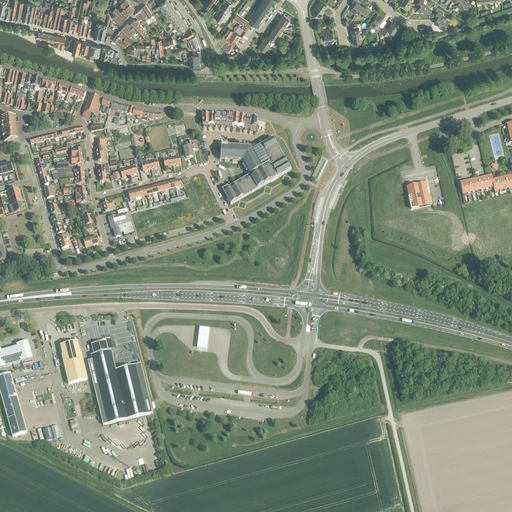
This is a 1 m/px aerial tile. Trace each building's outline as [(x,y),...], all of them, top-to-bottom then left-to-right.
[(3,17),(9,18),(12,2),(10,2),(9,0),(7,0),(6,6),(3,17)] [(12,0),(12,2),(9,18),(20,20),(23,1),(17,0),(12,0)] [(22,20),(31,22),(35,1),(31,0),(27,0),(28,0),(28,2),(29,3),(25,2),(22,20)] [(158,5),(162,11),(172,4),(170,2),(169,3),(167,0),(165,0),(164,1),(164,0),(158,5)] [(264,0),(260,5),(266,10),(270,4),(264,0)] [(352,8),(357,11),(362,5),(356,2),(357,1),(355,0),(353,0),(350,5),(353,7),(352,8)] [(412,4),(409,2),(410,0),(399,0),(398,3),(407,10),(412,4)] [(424,1),(423,0),(419,0),(416,4),(419,6),(417,10),(426,17),(431,10),(422,3),(424,1)] [(34,23),(38,7),(39,1),(35,1),(31,22),(34,23)] [(124,1),(122,3),(131,12),(134,9),(128,3),(124,1)] [(326,8),(326,6),(319,1),(312,12),(319,17),(323,11),(330,16),(332,12),(326,8)] [(465,1),(460,8),(464,11),(470,4),(465,1)] [(45,25),(49,8),(50,3),(45,2),(45,5),(40,24),(45,25)] [(131,12),(122,3),(122,2),(120,5),(123,8),(120,12),(125,18),(129,14),(131,12)] [(223,9),(221,12),(220,12),(215,19),(219,22),(225,15),(224,14),(226,11),(231,5),(226,2),(222,8),(223,9)] [(162,11),(167,17),(175,10),(172,6),(173,6),(172,4),(162,11)] [(45,25),(48,26),(50,18),(52,19),(54,7),(55,5),(53,5),(52,6),(51,9),(49,8),(45,25)] [(144,7),(142,8),(144,11),(145,13),(148,17),(148,18),(150,16),(153,15),(146,5),(144,7)] [(260,5),(256,11),(262,15),(266,10),(260,5)] [(362,5),(357,11),(363,15),(363,14),(366,16),(370,10),(367,8),(367,9),(362,5)] [(48,26),(55,27),(58,14),(59,7),(56,6),(55,7),(54,7),(52,19),(50,18),(48,26)] [(111,11),(114,13),(122,21),(125,18),(115,7),(111,11)] [(133,19),(129,24),(136,30),(141,35),(144,32),(145,31),(144,29),(136,22),(141,18),(143,21),(148,17),(145,13),(142,8),(134,15),(137,19),(135,21),(133,19)] [(167,17),(171,22),(179,16),(180,15),(176,9),(175,10),(167,17)] [(433,22),(443,29),(444,27),(446,29),(447,28),(450,24),(450,23),(448,22),(448,21),(440,16),(442,13),(438,10),(434,16),(436,18),(433,22)] [(256,11),(252,16),(258,20),(262,15),(256,11)] [(69,18),(66,30),(75,32),(77,22),(77,19),(73,18),(73,19),(72,19),(73,13),(69,13),(68,18),(69,18)] [(114,13),(113,14),(114,15),(112,18),(119,25),(122,21),(114,13)] [(92,36),(92,37),(107,40),(110,35),(107,34),(107,31),(111,34),(113,31),(108,27),(111,17),(109,15),(106,25),(97,23),(95,31),(93,31),(92,36)] [(375,31),(377,33),(381,27),(379,25),(383,19),(377,15),(370,24),(371,24),(369,27),(371,29),(375,28),(377,28),(375,31)] [(59,28),(66,30),(69,18),(68,18),(61,16),(59,28)] [(171,22),(175,28),(185,21),(183,19),(182,20),(179,16),(171,22)] [(258,20),(252,16),(249,21),(255,26),(258,20)] [(282,16),(279,21),(285,25),(288,20),(282,16)] [(249,24),(242,19),(239,23),(246,28),(249,24)] [(185,21),(175,28),(180,33),(186,28),(188,27),(185,23),(186,22),(185,21)] [(279,21),(275,26),(281,31),(285,25),(279,21)] [(128,23),(124,27),(132,34),(136,30),(129,24),(128,23)] [(381,32),(380,31),(379,33),(380,35),(382,32),(387,36),(390,32),(393,34),(397,27),(392,23),(387,29),(384,27),(381,32)] [(275,26),(271,32),(277,36),(281,31),(275,26)] [(351,30),(352,36),(359,35),(358,28),(357,28),(356,26),(349,27),(350,30),(351,30)] [(124,34),(123,34),(126,36),(128,38),(129,36),(134,41),(137,39),(132,34),(124,27),(120,30),(124,34)] [(225,32),(220,39),(225,42),(230,35),(233,31),(231,30),(228,28),(225,32)] [(181,34),(184,39),(187,37),(188,38),(193,34),(190,29),(181,34)] [(332,35),(333,35),(332,32),(329,32),(329,29),(319,31),(320,36),(323,35),(325,41),(334,39),(333,36),(332,36),(332,35)] [(116,34),(115,35),(118,37),(117,38),(122,40),(123,38),(124,38),(125,38),(124,37),(126,36),(123,34),(119,31),(116,34)] [(230,35),(225,42),(230,46),(232,47),(240,36),(233,31),(230,35)] [(271,32),(267,37),(272,40),(273,41),(277,36),(271,32)] [(40,41),(45,43),(46,39),(51,40),(52,35),(38,33),(37,38),(40,39),(40,41)] [(118,37),(115,35),(112,41),(125,46),(126,42),(129,44),(132,40),(128,38),(126,36),(124,37),(125,38),(124,38),(123,38),(122,40),(117,38),(118,37)] [(359,35),(352,36),(353,42),(352,42),(353,46),(360,44),(359,41),(361,41),(359,35)] [(58,49),(63,49),(65,38),(52,36),(51,41),(56,42),(55,46),(59,47),(58,49)] [(266,36),(262,41),(268,46),(272,40),(267,37),(266,36)] [(191,48),(192,51),(195,51),(199,49),(198,45),(195,37),(189,39),(192,48),(191,48)] [(151,44),(145,45),(145,49),(154,48),(154,50),(156,50),(155,43),(155,39),(151,40),(151,44)] [(161,43),(163,48),(170,46),(174,44),(175,43),(177,48),(179,47),(177,39),(161,43)] [(75,40),(73,47),(79,49),(79,48),(81,49),(83,42),(80,42),(81,42),(75,40)] [(268,46),(262,41),(258,47),(265,51),(268,46)] [(80,52),(85,53),(87,54),(89,44),(83,42),(81,49),(80,52)] [(87,54),(93,55),(98,57),(100,46),(95,45),(89,44),(87,54)] [(137,49),(137,45),(132,45),(132,47),(130,47),(129,47),(129,50),(126,50),(126,55),(132,55),(132,57),(136,57),(137,49)] [(79,50),(80,52),(81,49),(79,48),(79,49),(73,47),(71,54),(77,55),(79,50)] [(118,52),(113,51),(113,50),(103,47),(101,57),(107,59),(107,58),(108,58),(109,57),(111,58),(110,62),(117,63),(120,63),(120,59),(117,57),(118,52)] [(5,71),(1,70),(0,75),(0,78),(6,80),(5,84),(4,88),(5,89),(6,88),(7,85),(9,85),(12,72),(8,71),(7,74),(5,73),(5,71)] [(17,92),(19,92),(20,87),(23,87),(25,76),(20,75),(17,92)] [(32,78),(26,76),(24,84),(25,84),(24,90),(29,92),(30,90),(32,78)] [(32,78),(30,90),(32,91),(33,87),(35,87),(34,88),(34,91),(39,92),(39,89),(41,79),(32,78)] [(41,89),(47,90),(50,81),(43,80),(41,89)] [(53,91),(54,91),(56,83),(50,81),(47,90),(53,92),(53,91)] [(60,94),(66,96),(68,91),(69,87),(59,84),(57,92),(57,94),(56,98),(55,102),(59,102),(60,94)] [(68,91),(66,96),(63,102),(67,103),(70,94),(75,96),(75,98),(76,99),(77,97),(80,91),(72,88),(71,92),(68,91)] [(85,93),(80,91),(77,97),(76,99),(75,102),(78,102),(79,98),(83,99),(85,93)] [(89,97),(82,117),(89,120),(91,115),(98,117),(100,110),(103,99),(104,99),(92,95),(89,97)] [(103,99),(100,110),(105,111),(104,113),(109,115),(110,109),(113,102),(103,99)] [(119,119),(120,116),(121,113),(124,106),(113,102),(110,109),(108,116),(119,119)] [(124,106),(121,113),(124,114),(123,117),(126,118),(126,115),(127,114),(129,107),(124,106)] [(127,114),(126,115),(127,120),(128,120),(131,120),(132,120),(132,121),(134,120),(134,117),(133,117),(132,117),(135,109),(129,107),(127,114)] [(142,111),(135,109),(132,117),(133,117),(133,116),(137,117),(136,119),(138,119),(138,124),(141,124),(141,121),(141,119),(143,112),(142,111)] [(2,127),(16,126),(16,121),(12,122),(9,122),(8,117),(6,117),(6,122),(2,123),(1,123),(2,127)] [(251,119),(249,130),(256,131),(258,120),(251,119)] [(82,128),(74,129),(76,135),(77,134),(78,137),(81,137),(80,133),(83,133),(82,128)] [(61,133),(61,134),(62,138),(66,137),(67,140),(68,140),(69,142),(66,143),(67,146),(71,145),(70,141),(70,139),(68,131),(61,133)] [(17,133),(2,137),(3,137),(4,142),(17,138),(17,133)] [(46,136),(47,141),(49,150),(52,149),(50,144),(49,141),(50,141),(55,139),(54,134),(46,136)] [(56,134),(54,134),(55,139),(59,139),(60,143),(63,143),(62,138),(61,134),(56,136),(56,134)] [(38,138),(30,140),(31,145),(35,144),(36,147),(38,147),(38,144),(40,143),(38,138)] [(228,145),(221,145),(220,161),(243,162),(250,175),(228,188),(228,187),(222,190),(230,204),(290,170),(272,139),(253,151),(251,148),(228,147),(228,145)] [(47,141),(46,142),(46,145),(46,148),(41,149),(41,152),(47,151),(49,150),(47,141)] [(97,147),(96,147),(96,155),(103,154),(107,153),(106,149),(106,146),(105,141),(96,142),(97,147)] [(193,157),(191,151),(196,150),(197,150),(195,142),(185,145),(186,148),(183,149),(186,159),(193,157)] [(81,150),(71,151),(72,158),(76,157),(76,158),(82,157),(81,150)] [(103,154),(96,155),(97,162),(107,161),(107,154),(107,153),(103,154)] [(76,158),(71,158),(72,165),(73,165),(83,164),(82,157),(76,158)] [(178,158),(171,159),(173,167),(180,165),(178,158)] [(43,160),(36,162),(39,172),(45,170),(45,169),(47,169),(46,166),(49,165),(48,159),(43,160)] [(173,167),(171,159),(163,160),(165,168),(173,167)] [(156,161),(149,163),(151,171),(158,169),(156,161)] [(10,163),(5,165),(8,177),(14,175),(13,171),(14,170),(13,167),(12,167),(10,163)] [(151,171),(149,163),(144,164),(141,165),(143,172),(151,171)] [(5,165),(0,166),(0,167),(3,177),(3,178),(8,177),(5,165)] [(108,167),(98,168),(99,175),(105,175),(109,174),(108,170),(108,167)] [(135,167),(127,169),(130,177),(137,174),(135,167)] [(45,170),(39,172),(41,180),(49,178),(48,177),(50,176),(48,172),(47,168),(47,169),(45,169),(45,170)] [(130,177),(127,169),(120,171),(122,179),(130,177)] [(105,175),(99,175),(100,183),(109,182),(109,179),(106,179),(105,175)] [(84,176),(78,177),(78,181),(75,182),(75,185),(85,184),(84,176)] [(460,184),(463,195),(493,188),(494,193),(511,188),(511,177),(492,181),(491,177),(460,184)] [(49,178),(41,180),(43,187),(49,185),(47,181),(49,180),(49,178)] [(426,184),(406,188),(411,210),(431,205),(426,184)] [(51,187),(44,189),(47,199),(54,197),(51,187)] [(18,188),(8,191),(10,199),(20,196),(18,188)] [(85,188),(75,189),(76,193),(76,197),(80,196),(86,196),(85,188)] [(151,188),(145,189),(146,196),(147,199),(150,199),(150,198),(153,197),(152,195),(151,188)] [(133,193),(128,194),(129,201),(130,202),(133,202),(133,203),(136,202),(135,199),(133,193)] [(20,196),(10,199),(12,206),(22,203),(20,196)] [(80,196),(76,197),(76,201),(77,204),(87,203),(86,196),(80,196)] [(135,219),(133,220),(137,232),(140,232),(140,234),(144,233),(144,231),(147,230),(147,232),(151,231),(150,229),(153,228),(154,229),(158,228),(157,227),(160,226),(160,227),(164,226),(164,225),(167,224),(167,225),(171,224),(171,223),(174,222),(174,223),(178,222),(177,221),(180,220),(181,221),(184,220),(184,219),(187,218),(187,220),(191,219),(194,219),(195,221),(199,220),(199,218),(201,218),(209,214),(209,215),(213,213),(212,210),(215,209),(211,201),(208,203),(206,200),(202,202),(203,203),(197,206),(195,206),(195,205),(136,221),(135,219)] [(12,206),(9,206),(12,214),(24,210),(22,203),(12,206)] [(107,203),(102,204),(105,213),(112,211),(114,210),(112,203),(108,204),(107,203)] [(56,206),(49,208),(51,214),(51,215),(53,214),(58,213),(61,212),(60,208),(57,209),(56,206)] [(109,218),(108,218),(111,228),(113,227),(116,238),(115,238),(116,238),(121,236),(120,233),(123,233),(124,236),(134,233),(131,223),(128,214),(128,212),(118,215),(115,216),(109,218)] [(85,213),(82,214),(85,221),(83,222),(84,226),(86,226),(88,225),(89,228),(92,227),(91,224),(93,223),(91,215),(86,217),(85,214),(85,213)] [(59,220),(61,219),(60,216),(58,216),(52,218),(55,226),(61,224),(59,220)] [(60,226),(55,227),(57,235),(63,233),(65,233),(64,228),(63,225),(60,226)] [(57,235),(60,244),(67,242),(66,238),(69,238),(68,234),(64,235),(63,233),(57,235)] [(92,237),(89,237),(90,239),(92,246),(99,244),(97,237),(93,239),(92,237)] [(92,246),(90,239),(83,241),(85,248),(92,246)] [(67,242),(60,244),(61,249),(70,247),(72,246),(70,241),(67,242)] [(197,349),(207,350),(209,329),(199,328),(197,349)] [(61,355),(63,365),(83,361),(81,351),(80,351),(77,341),(60,346),(62,355),(61,355)] [(1,349),(0,349),(0,368),(6,367),(21,362),(21,363),(33,359),(27,342),(16,345),(16,347),(1,351),(1,349)] [(91,356),(92,361),(88,361),(103,425),(127,419),(152,413),(141,364),(115,370),(111,351),(108,351),(106,342),(91,345),(93,355),(91,356)] [(83,361),(63,365),(68,385),(88,380),(83,361)] [(0,376),(0,393),(13,438),(27,433),(10,374),(0,376)]
